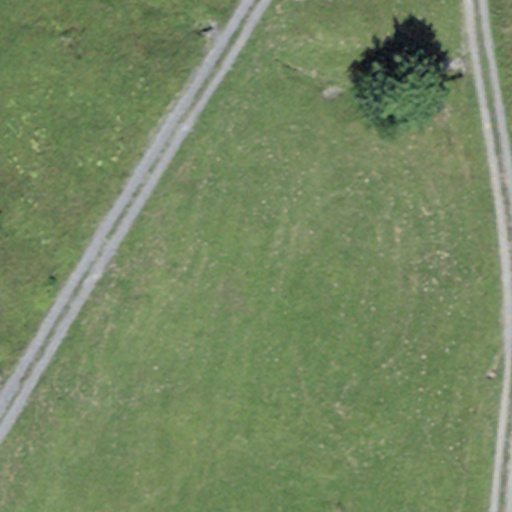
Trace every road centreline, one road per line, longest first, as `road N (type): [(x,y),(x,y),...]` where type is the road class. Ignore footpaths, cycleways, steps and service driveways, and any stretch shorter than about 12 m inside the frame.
road 1 (track): [(0,459),(277,0)]
road 2 (track): [(480,0),(492,102),(511,176)]
